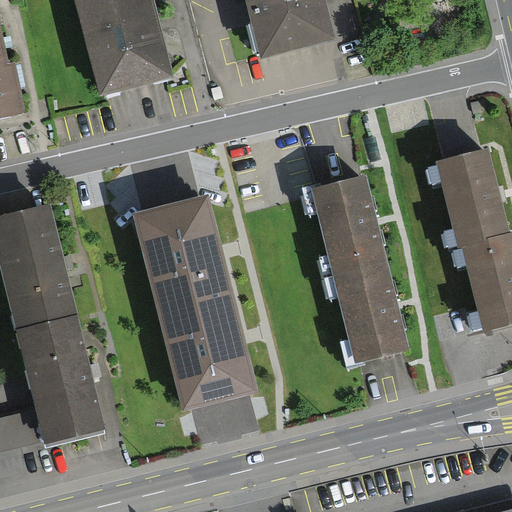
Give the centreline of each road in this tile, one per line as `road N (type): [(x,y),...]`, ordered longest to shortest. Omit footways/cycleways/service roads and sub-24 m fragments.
road 1 (residential): [(511,62),(0,180)]
road 2 (secondary): [(80,511),(511,408)]
